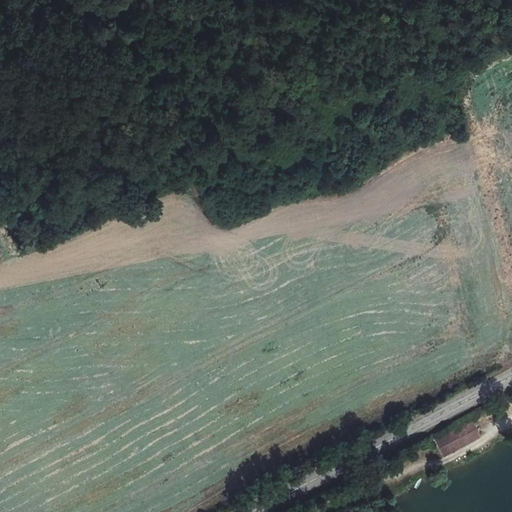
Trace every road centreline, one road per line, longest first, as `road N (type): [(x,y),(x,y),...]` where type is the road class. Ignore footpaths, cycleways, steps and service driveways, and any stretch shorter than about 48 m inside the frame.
road 1 (unclassified): [(251,511),(511,375)]
road 2 (track): [(511,420),(441,462),(320,511)]
